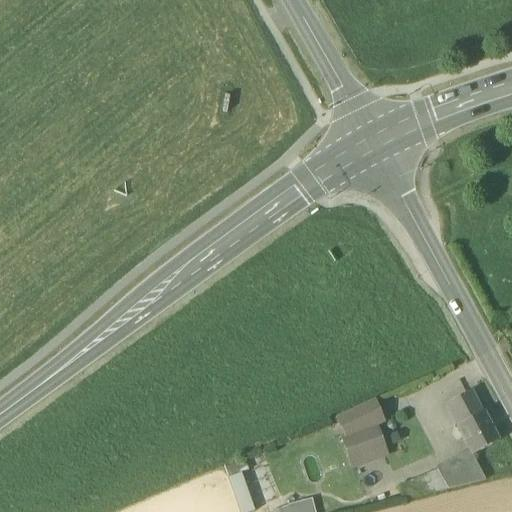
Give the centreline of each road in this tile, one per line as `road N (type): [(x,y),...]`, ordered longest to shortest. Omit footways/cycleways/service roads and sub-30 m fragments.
road 1 (secondary): [(372,143),(0,413)]
road 2 (secondary): [(372,143),(511,405)]
road 3 (secondary): [(291,0),(372,143)]
road 4 (secondary): [(372,143),(511,98)]
